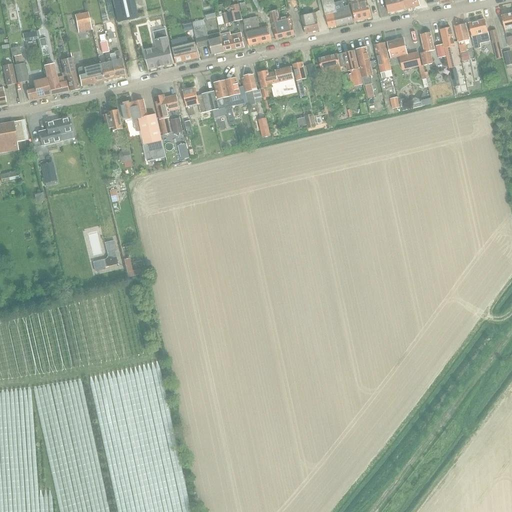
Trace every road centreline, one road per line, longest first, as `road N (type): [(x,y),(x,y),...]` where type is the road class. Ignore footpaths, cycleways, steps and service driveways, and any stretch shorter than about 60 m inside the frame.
road 1 (residential): [(0,114),(500,0)]
road 2 (track): [(375,511),(511,328)]
